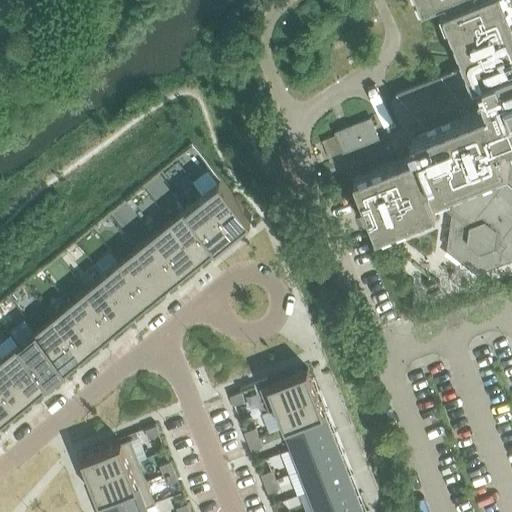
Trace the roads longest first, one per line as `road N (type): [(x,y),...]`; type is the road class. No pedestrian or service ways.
road 1 (residential): [(165,334),(0,470)]
road 2 (residential): [(196,310),(227,277),(260,274),(278,290),(271,324),(259,331),(213,317)]
road 3 (residential): [(234,511),(165,334)]
